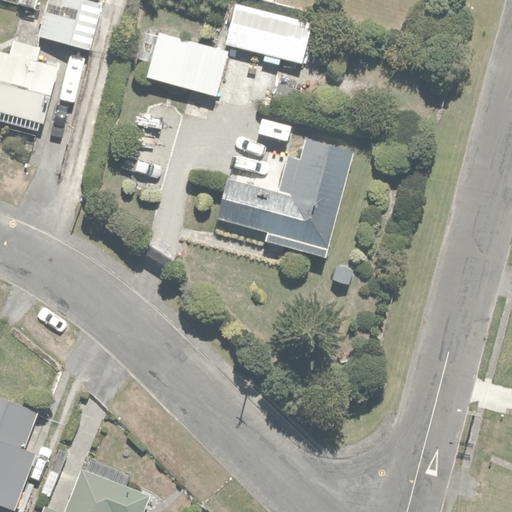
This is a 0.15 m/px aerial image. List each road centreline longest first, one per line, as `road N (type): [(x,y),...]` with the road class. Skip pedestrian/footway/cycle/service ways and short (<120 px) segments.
road 1 (residential): [(0,244),(90,291),(320,511)]
road 2 (residential): [(408,511),(511,111)]
